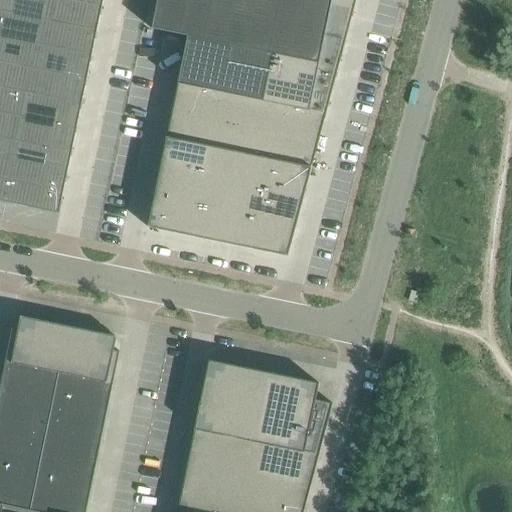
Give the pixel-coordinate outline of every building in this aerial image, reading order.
[(0,0),(0,202),(59,215),(103,0),(0,0)] [(148,228),(204,240),(248,249),(288,257),(291,246),(290,246),(290,243),(290,230),(294,230),(295,230),(298,219),(297,219),(297,215),(297,203),(301,203),(302,203),(305,192),(305,191),(305,188),(304,175),(308,175),(310,176),(313,165),(312,164),(312,161),(312,148),(316,148),(317,148),(320,137),(319,137),(319,133),(319,121),(323,121),(324,121),(327,110),(326,110),(326,105),(326,94),(330,94),(331,94),(337,75),(340,63),(339,63),(339,56),(338,47),(343,47),(344,47),(347,36),(346,35),(346,28),(346,19),(350,19),(351,20),(354,8),(353,8),(353,1),(353,0),(158,0),(152,30),(188,38),(179,83),(178,82),(177,90),(178,91),(182,92),(176,103),(174,106),(173,106),(171,118),(172,118),(176,120),(170,131),(169,134),(168,134),(165,146),(166,146),(170,148),(164,159),(163,162),(162,162),(160,173),(161,173),(164,175),(158,187),(157,189),(156,189),(154,201),(155,201),(159,203),(152,216),(152,217),(151,217),(148,228)] [(411,292),(408,302),(416,304),(418,294),(411,292)] [(18,331),(12,330),(0,386),(0,511),(86,511),(120,352),(114,351),(116,339),(20,319),(18,331)] [(304,511),(306,505),(305,505),(304,505),(301,503),(309,489),(310,489),(313,478),(312,478),(308,476),(317,462),(320,451),(319,450),(319,451),(316,449),(324,435),(333,404),(315,401),(319,384),(293,379),(254,371),(209,361),(199,408),(200,408),(201,416),(201,424),(197,424),(196,424),(194,435),(195,444),(196,451),(191,452),(192,451),(190,451),(188,463),(189,463),(189,472),(190,479),(186,479),(185,479),(182,490),(183,491),(184,501),(184,507),(180,507),(179,506),(177,511),(304,511)]
